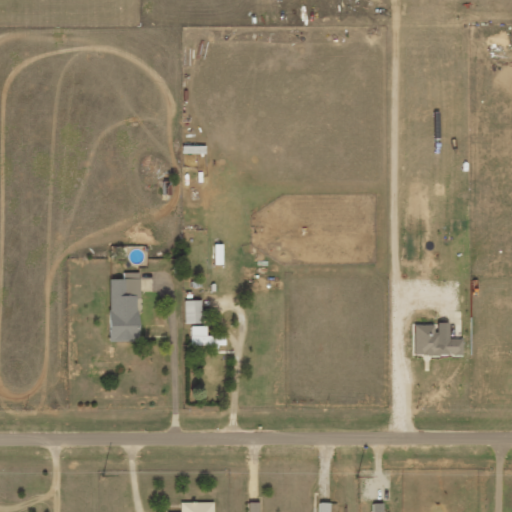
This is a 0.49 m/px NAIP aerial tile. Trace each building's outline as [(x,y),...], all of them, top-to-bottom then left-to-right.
[(138,272),(122,273),(122,279),(107,279),(107,341),(135,341),(135,298),(138,298),(138,272)] [(199,323),(199,300),(182,301),(183,323),(199,323)] [(437,339),(437,332),(432,332),(431,324),(411,325),(411,356),(461,355),(461,339),(437,339)] [(222,345),(223,336),(205,335),(205,326),(189,326),(189,345),(222,345)] [(211,511),(212,502),(179,502),(178,511),(211,511)] [(246,511),(256,511),(256,502),(246,503),(246,511)] [(316,511),(327,511),(327,503),(317,502),(316,511)] [(380,511),(380,503),(370,503),(370,511),(380,511)]
